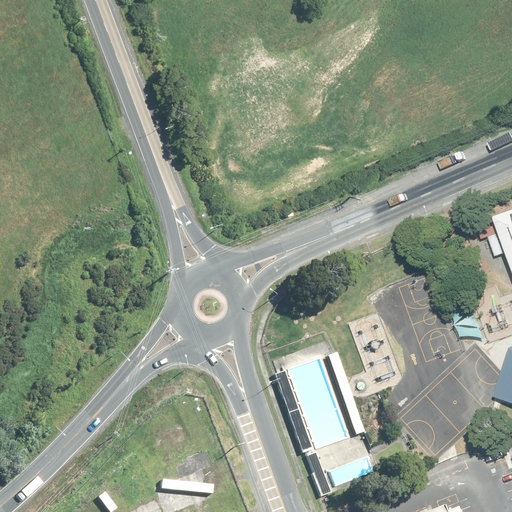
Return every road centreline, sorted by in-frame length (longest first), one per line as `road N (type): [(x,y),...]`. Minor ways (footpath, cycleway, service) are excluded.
road 1 (secondary): [(511,155),(295,248)]
road 2 (secondary): [(95,0),(171,203)]
road 3 (secondary): [(143,363),(0,503)]
